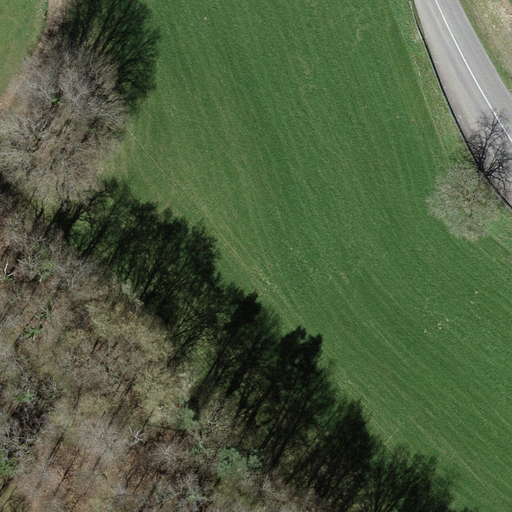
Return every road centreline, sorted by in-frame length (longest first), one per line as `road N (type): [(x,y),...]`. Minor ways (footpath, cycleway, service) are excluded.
road 1 (secondary): [(511,146),(435,0)]
road 2 (track): [(0,109),(31,72),(53,0)]
